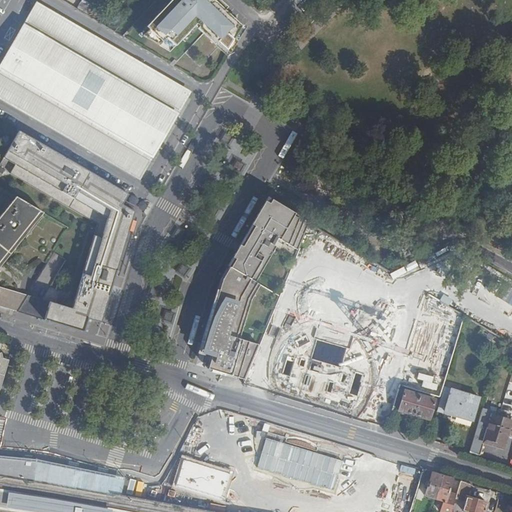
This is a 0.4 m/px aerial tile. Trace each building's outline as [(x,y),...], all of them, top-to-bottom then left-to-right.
[(234,29),(202,0),(182,0),(155,30),(172,46),(194,22),(220,45),(234,29)] [(194,92),(37,1),(0,64),(0,100),(141,183),(194,92)] [(82,2),(77,8),(88,15),(95,8),(82,2)] [(95,8),(88,15),(94,18),(101,11),(95,8)] [(90,173),(17,135),(0,163),(0,167),(70,208),(90,173)] [(165,160),(156,184),(163,186),(172,163),(165,160)] [(129,195),(90,173),(70,208),(96,226),(88,264),(117,272),(134,213),(123,206),(129,195)] [(0,306),(8,309),(13,292),(0,287),(0,261),(40,212),(16,198),(0,218),(0,306)] [(310,223),(269,199),(222,281),(212,313),(201,355),(212,358),(209,371),(225,376),(226,374),(246,380),(259,348),(240,342),(243,333),(252,304),(261,288),(257,286),(257,283),(280,243),(298,253),(310,223)] [(276,402),(277,402),(273,405),(265,414),(259,425),(256,436),(256,448),(258,460),(263,471),(270,480),(279,488),(290,493),(301,496),(313,496),(325,494),(335,489),(345,482),(353,473),(357,465),(360,455),(361,443),(360,431),(356,420),(353,416),(362,408),(368,397),(372,387),(374,376),(373,365),(370,354),(364,344),(357,336),(354,334),(360,331),(366,328),(371,323),(376,318),(380,309),(383,300),(382,290),(380,281),(375,272),(369,265),(361,260),(351,256),(342,255),(332,257),(323,260),(315,266),(309,274),(305,282),(303,292),(303,301),(305,311),(309,318),(313,322),(304,324),(294,329),(285,336),(277,344),(272,354),(269,366),(268,379),(271,391),(276,402)] [(393,280),(418,267),(415,261),(390,275),(393,280)] [(72,312),(50,305),(45,321),(52,324),(84,334),(87,323),(100,327),(117,272),(88,264),(72,312)] [(14,311),(20,313),(27,296),(13,292),(8,309),(14,311)] [(34,299),(27,296),(20,313),(24,315),(45,321),(50,305),(34,299)] [(159,338),(172,340),(175,311),(162,310),(159,338)] [(0,395),(0,396),(11,360),(0,356),(0,395)] [(448,382),(438,411),(446,413),(449,406),(460,409),(476,414),(483,392),(448,382)] [(399,410),(415,415),(421,395),(405,390),(399,410)] [(421,395),(415,415),(421,417),(430,419),(437,400),(421,395)] [(483,407),(469,452),(481,456),(486,439),(505,445),(508,435),(511,435),(511,434),(511,428),(510,428),(511,421),(511,419),(496,415),(496,411),(483,407)] [(0,477),(22,479),(35,482),(37,485),(35,501),(46,502),(53,502),(52,509),(51,511),(98,511),(100,499),(101,490),(106,491),(107,482),(98,481),(93,480),(87,480),(72,478),(52,476),(53,468),(54,459),(30,457),(0,454),(0,477)] [(425,496),(436,499),(443,476),(432,473),(425,496)] [(452,511),(453,509),(457,495),(449,493),(453,479),(443,476),(436,499),(445,502),(442,510),(448,511),(452,511)] [(414,484),(390,478),(386,493),(409,500),(414,484)] [(464,511),(468,498),(472,485),(461,482),(457,495),(453,509),(462,511),(464,511)] [(485,511),(488,504),(468,498),(464,511),(485,511)]
